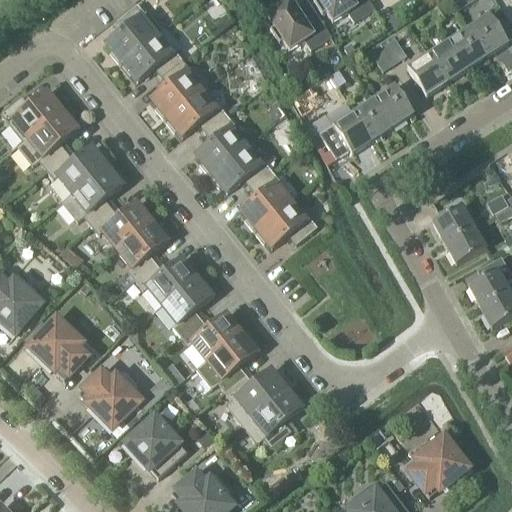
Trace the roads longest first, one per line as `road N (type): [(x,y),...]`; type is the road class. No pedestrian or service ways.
road 1 (residential): [(447,322),(365,380),(341,383),(320,372),(51,41),(0,82)]
road 2 (residential): [(447,322),(373,190),(511,98)]
road 3 (residential): [(511,433),(447,322)]
